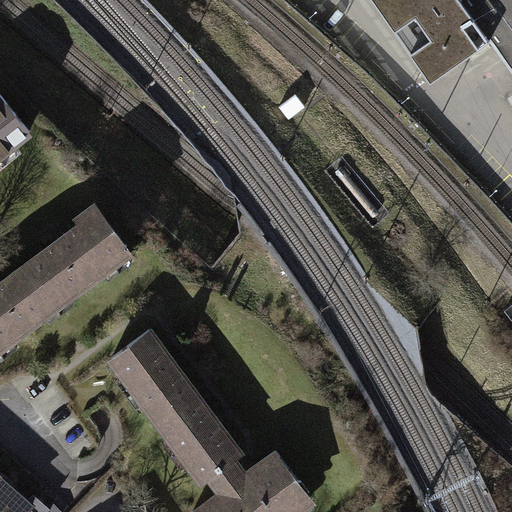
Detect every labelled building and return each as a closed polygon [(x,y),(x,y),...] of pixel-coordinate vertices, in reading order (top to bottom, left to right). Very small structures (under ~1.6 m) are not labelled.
[(373,0),(429,79),(477,46),(490,37),(463,0),(373,0)] [(511,0),(463,0),(490,37),(511,66),(511,0)] [(0,172),(39,142),(4,97),(0,100),(0,172)] [(98,215),(0,284),(0,367),(137,270),(98,215)] [(155,334),(110,368),(203,493),(210,487),(218,498),(198,511),(314,511),(318,510),(277,455),(249,476),(241,464),(248,458),(155,334)] [(35,511),(0,479),(0,511),(35,511)]
